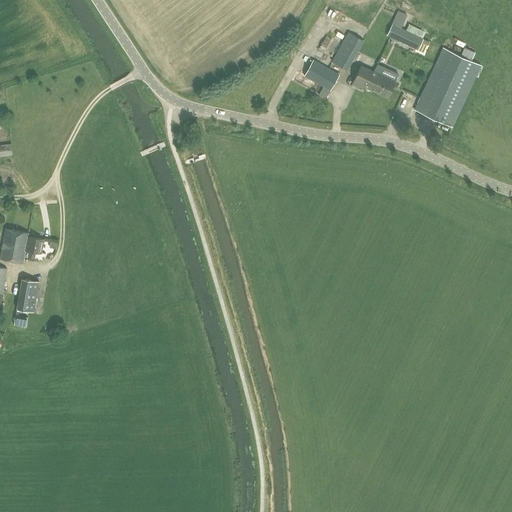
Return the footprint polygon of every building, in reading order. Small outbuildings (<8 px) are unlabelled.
[(392,23),(386,36),(418,50),(421,43),(423,39),(399,27),(392,23)] [(348,32),(332,62),(347,70),(364,41),(348,32)] [(462,53),(461,55),(472,59),(472,58),(475,52),(464,47),(462,53)] [(442,48),(414,109),(453,127),(481,65),(442,48)] [(313,60),(304,75),(321,86),(323,87),(327,89),(330,90),(331,90),(339,75),(313,60)] [(361,66),(353,83),(357,86),(358,87),(361,89),(363,88),(364,86),(387,96),(397,74),(377,64),(373,72),(361,66)] [(323,87),(319,93),(326,98),(331,90),(330,90),(327,89),(323,87)] [(11,144),(0,144),(0,156),(12,155),(11,144)] [(5,229),(0,257),(0,258),(23,263),(24,256),(28,236),(28,233),(5,229)] [(28,236),(24,256),(34,258),(35,252),(41,253),(44,239),(28,236)] [(17,309),(34,312),(39,281),(22,279),(17,309)]
